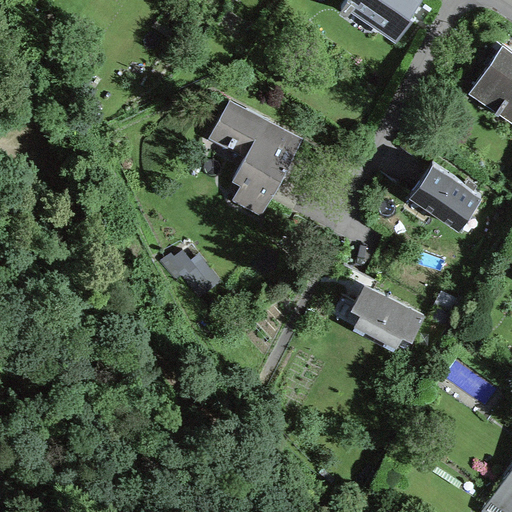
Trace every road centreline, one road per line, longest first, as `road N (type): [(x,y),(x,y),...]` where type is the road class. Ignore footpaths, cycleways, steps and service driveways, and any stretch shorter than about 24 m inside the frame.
road 1 (track): [(0,43),(35,150),(162,356),(331,511)]
road 2 (residential): [(465,0),(348,197),(343,232)]
